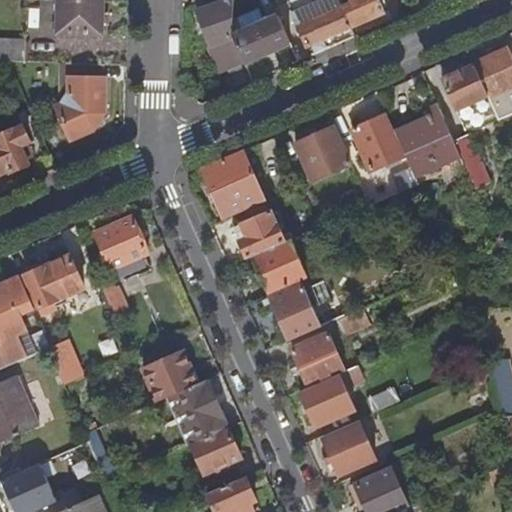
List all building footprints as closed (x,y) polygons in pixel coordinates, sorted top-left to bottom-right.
[(92,0),(59,0),(58,32),(102,33),(103,0),(92,0)] [(293,0),(288,2),(308,46),(351,26),(342,6),(339,0),(293,0)] [(341,0),(344,6),(342,6),(351,26),(385,11),(380,0),(341,0)] [(197,11),(210,46),(218,43),(220,49),(236,42),(233,36),(231,37),(217,4),(197,11)] [(233,36),(236,42),(245,62),(291,43),(279,16),(233,36)] [(0,40),(0,61),(9,61),(25,62),(25,41),(0,40)] [(475,65),(495,110),(501,122),(511,117),(511,56),(508,48),(474,63),(475,65)] [(60,62),(59,93),(57,97),(50,102),(57,107),(64,104),(70,94),(71,77),(105,78),(106,64),(60,62)] [(444,79),(464,124),(495,110),(475,65),(444,79)] [(70,94),(64,104),(57,107),(72,140),(94,130),(90,122),(95,114),(104,114),(105,78),(71,77),(70,94)] [(396,132),(406,156),(416,178),(462,158),(455,141),(442,112),(432,117),(430,114),(427,115),(428,118),(396,132)] [(18,114),(0,121),(0,134),(23,125),(18,114)] [(90,122),(94,130),(104,114),(95,114),(90,122)] [(353,131),(371,171),(406,156),(396,132),(388,115),(353,131)] [(0,134),(0,175),(9,171),(10,172),(30,163),(27,157),(22,146),(27,143),(31,142),(23,125),(0,134)] [(296,144),(312,180),(351,163),(335,127),(296,144)] [(455,141),(462,158),(476,189),(490,184),(467,135),(455,141)] [(22,146),(27,157),(32,154),(27,143),(22,146)] [(203,169),(224,220),(265,201),(243,151),(203,169)] [(242,224),(248,236),(240,240),(248,258),(253,256),(285,242),(272,211),(242,224)] [(95,232),(111,268),(118,265),(125,281),(150,269),(143,254),(147,252),(131,216),(95,232)] [(312,230),(318,244),(339,235),(333,221),(320,226),(312,230)] [(253,256),(270,294),(300,281),(306,278),(289,240),(285,242),(253,256)] [(326,256),(331,267),(346,261),(340,249),(326,256)] [(24,275),(39,308),(100,282),(99,280),(87,252),(71,259),(70,256),(44,267),(37,264),(27,269),(24,275)] [(465,262),(470,284),(480,282),(474,259),(465,262)] [(453,268),(458,287),(470,284),(465,262),(455,267),(453,268)] [(19,277),(0,285),(0,314),(30,301),(19,277)] [(110,281),(101,285),(104,293),(113,289),(110,281)] [(300,281),(270,294),(268,295),(287,338),(319,324),(300,281)] [(113,289),(104,293),(116,319),(127,314),(116,288),(113,289)] [(0,369),(39,352),(22,313),(33,308),(30,301),(0,314),(0,369)] [(336,320),(342,334),(369,322),(362,308),(336,320)] [(292,351),(308,387),(345,370),(328,335),(292,351)] [(142,369),(156,401),(170,395),(197,383),(182,351),(142,369)] [(53,358),(61,375),(70,371),(62,354),(53,358)] [(490,361),(498,392),(511,387),(511,362),(511,358),(490,360),(490,361)] [(345,370),(308,387),(299,391),(316,427),(354,409),(345,388),(364,379),(362,375),(366,373),(364,370),(360,371),(357,365),(345,370)] [(0,382),(0,464),(46,445),(16,376),(0,382)] [(197,383),(170,395),(176,409),(179,407),(194,401),(196,405),(190,407),(193,413),(199,411),(206,425),(207,428),(225,420),(207,379),(197,383)] [(511,387),(498,392),(503,410),(505,416),(511,415),(511,387)] [(393,388),(366,400),(372,413),(399,401),(393,388)] [(179,407),(189,429),(206,425),(199,411),(193,413),(190,407),(196,405),(194,401),(179,407)] [(105,424),(115,446),(145,433),(135,411),(105,424)] [(358,419),(360,423),(363,429),(377,423),(372,413),(358,419)] [(324,439),(340,475),(376,458),(363,429),(360,423),(324,439)] [(95,429),(105,451),(115,446),(105,424),(95,429)] [(191,443),(205,473),(215,468),(228,463),(241,457),(228,427),(191,443)] [(90,441),(104,474),(107,480),(121,474),(116,463),(111,465),(105,451),(95,429),(86,432),(90,441)] [(502,441),(493,444),(498,460),(507,457),(502,441)] [(228,463),(215,468),(217,474),(231,468),(228,463)] [(2,481),(15,511),(30,511),(57,500),(40,464),(2,481)] [(391,468),(356,484),(368,511),(396,511),(408,507),(391,468)] [(511,468),(503,473),(510,488),(511,486),(511,468)] [(80,485),(87,500),(111,489),(107,480),(104,474),(80,485)] [(212,491),(221,511),(254,511),(251,503),(257,500),(246,476),(212,491)] [(87,500),(59,511),(121,511),(111,489),(87,500)] [(150,511),(146,503),(124,511),(150,511)] [(408,507),(396,511),(415,511),(421,509),(418,503),(408,507)]
